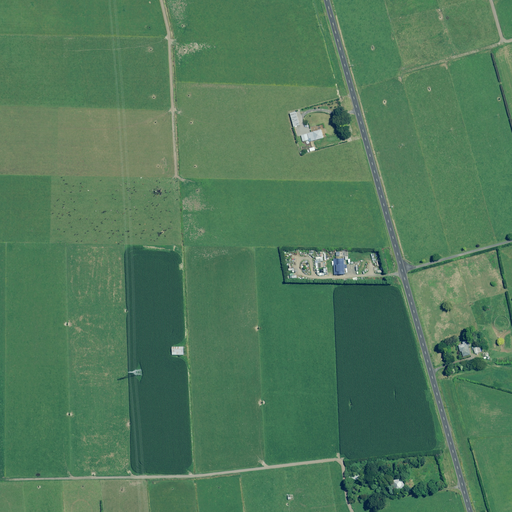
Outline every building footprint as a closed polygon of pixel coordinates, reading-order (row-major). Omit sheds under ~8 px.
[(300,125),(296,112),(291,113),(294,127),(300,125)] [(308,141),(309,140),(309,139),(311,139),(312,142),(324,138),(322,130),(320,131),(319,129),(314,131),(314,132),(302,136),(303,142),(306,141),(306,142),(306,143),(306,144),(307,144),(308,144),(309,144),(309,143),(310,143),(310,142),(309,142),(309,141),(308,141)] [(346,268),(348,268),(347,265),(346,265),(345,257),(339,257),(339,258),(334,259),(335,275),(346,275),(346,268)] [(471,355),(467,341),(463,342),(464,344),(459,346),(461,352),(462,352),(464,357),(471,355)] [(184,355),(184,347),(173,347),(173,355),(184,355)] [(406,489),(404,478),(391,481),(392,491),(406,489)]
